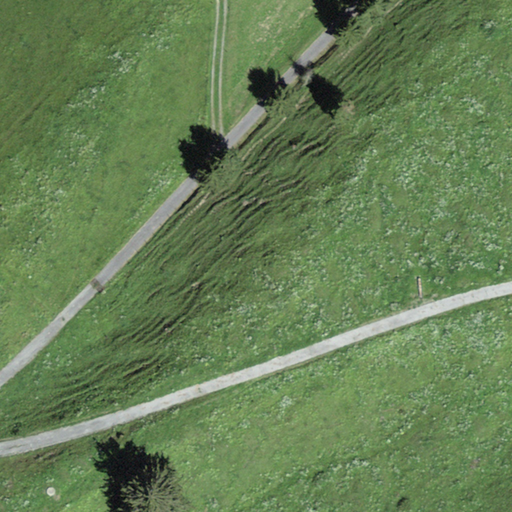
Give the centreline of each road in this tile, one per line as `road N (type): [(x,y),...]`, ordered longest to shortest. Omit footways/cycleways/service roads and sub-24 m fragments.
road 1 (unclassified): [(0,449),(137,413),(511,289)]
road 2 (unclassified): [(0,376),(58,325),(363,0)]
road 3 (track): [(221,0),(220,151)]
